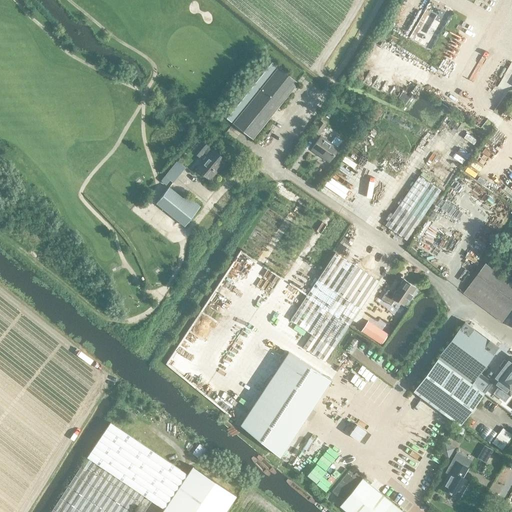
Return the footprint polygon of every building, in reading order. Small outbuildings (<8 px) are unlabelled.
[(219,113),(232,123),(252,139),(298,82),(278,67),(265,56),(219,113)] [(320,120),(312,131),(318,135),(325,124),(320,120)] [(320,136),(311,149),(328,161),(338,148),(320,136)] [(226,160),(212,149),(211,149),(208,147),(209,146),(202,140),(192,152),(199,158),(204,152),(207,155),(195,169),(209,180),(226,160)] [(185,167),(180,163),(177,160),(164,176),(173,183),(185,167)] [(440,190),(418,175),(398,204),(420,219),(440,190)] [(168,186),(155,203),(184,226),(200,206),(186,195),(183,198),(168,186)] [(398,204),(385,225),(406,239),(420,219),(398,204)] [(335,252),(290,320),(312,334),(303,347),(314,354),(323,341),(334,348),(378,280),(335,252)] [(511,262),(501,254),(496,260),(507,268),(511,262)] [(501,320),(511,306),(511,283),(485,263),(463,291),(501,320)] [(409,294),(413,287),(401,278),(391,293),(386,290),(380,298),(388,304),(392,299),(401,305),(405,298),(407,300),(410,295),(409,294)] [(381,344),(388,334),(368,320),(361,331),(381,344)] [(496,346),(463,321),(436,357),(481,391),(490,380),(477,371),(496,346)] [(288,351),(240,425),(279,457),(330,379),(288,351)] [(511,383),(509,381),(511,377),(511,359),(508,356),(490,380),(507,393),(511,387),(511,383)] [(454,421),(478,391),(434,357),(411,388),(454,421)] [(246,382),(256,390),(264,380),(254,372),(246,382)] [(188,474),(110,422),(86,456),(87,456),(143,495),(164,509),(188,474)] [(511,434),(502,427),(491,442),(501,450),(511,435),(511,434)] [(437,453),(447,458),(451,452),(447,450),(449,445),(443,442),(437,453)] [(477,457),(485,461),(492,448),(484,443),(477,457)] [(199,444),(192,453),(199,458),(206,449),(199,444)] [(87,456),(49,511),(132,511),(144,495),(87,456)] [(462,489),(467,480),(458,476),(464,466),(451,459),(444,472),(447,474),(440,487),(447,491),(446,491),(456,497),(460,488),(462,489)] [(323,480),(337,467),(333,463),(319,476),(323,480)] [(164,509),(161,511),(224,511),(235,495),(193,466),(188,474),(164,509)] [(310,478),(315,469),(309,466),(304,475),(310,478)] [(348,471),(332,491),(343,501),(340,505),(347,511),(403,511),(362,478),(360,480),(348,471)]
